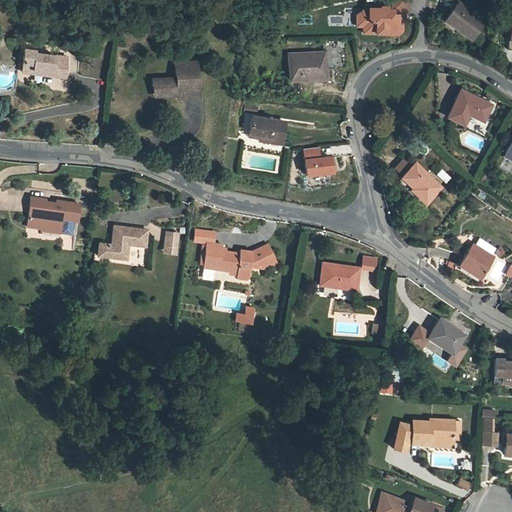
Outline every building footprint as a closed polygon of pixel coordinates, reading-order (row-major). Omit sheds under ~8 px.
[(448,24),(465,32),(464,36),(477,42),(487,23),(458,6),(448,24)] [(378,11),(365,10),(364,16),(356,16),(356,28),(362,28),(362,35),(375,35),(375,32),(385,32),(385,35),(397,36),(401,33),(401,21),(397,17),(392,16),(387,16),(387,8),(380,8),(378,11)] [(322,49),(322,54),(288,55),(289,81),(323,80),(322,61),(326,61),(326,70),(347,70),(346,53),(338,53),(338,48),(322,49)] [(18,72),(29,73),(30,69),(49,71),(48,75),(62,77),(63,57),(32,54),(33,51),(21,49),(18,72)] [(156,95),(173,94),(184,93),(195,92),(193,62),(171,63),(171,77),(147,78),(148,86),(156,86),(156,95)] [(148,95),(156,95),(156,86),(148,86),(148,95)] [(491,105),(461,89),(446,116),(463,124),(469,114),(482,121),(491,105)] [(258,135),(258,137),(281,140),(284,121),(252,117),(250,134),(258,135)] [(305,177),(336,175),(335,155),(320,156),(320,147),(304,148),(305,177)] [(399,160),(392,167),(401,175),(408,167),(399,160)] [(401,175),(412,186),(409,190),(422,203),(437,186),(412,163),(408,167),(401,175)] [(441,169),(436,175),(446,183),(451,176),(441,169)] [(23,228),(39,231),(40,228),(58,230),(59,219),(75,221),(77,205),(52,201),(51,206),(42,204),(43,200),(28,198),(23,228)] [(110,244),(98,242),(96,255),(124,259),(126,246),(143,249),(145,233),(112,228),(110,244)] [(203,244),(208,245),(215,246),(215,245),(217,235),(206,232),(203,244)] [(176,251),(177,241),(167,239),(165,250),(176,251)] [(213,272),(228,274),(236,275),(235,279),(248,280),(250,270),(254,266),(266,260),(268,265),(277,260),(269,242),(251,251),(240,249),(238,255),(222,252),(223,246),(215,245),(215,246),(208,245),(204,265),(213,267),(213,272)] [(490,261),(468,247),(458,264),(480,278),(490,261)] [(361,270),(375,271),(376,257),(362,256),(361,270)] [(454,261),(448,258),(444,265),(449,268),(454,261)] [(261,269),(268,265),(266,260),(254,266),(250,270),(261,269)] [(356,272),(319,266),(316,287),(353,293),(356,272)] [(244,317),(236,317),(235,324),(250,326),(252,311),(245,310),(244,317)] [(459,334),(433,318),(422,338),(447,353),(459,334)] [(489,375),(498,375),(497,380),(511,380),(511,362),(509,362),(509,358),(490,358),(489,375)] [(399,394),(399,382),(380,382),(380,394),(399,394)] [(406,439),(423,440),(446,440),(446,436),(448,419),(425,418),(425,419),(406,418),(406,423),(406,435),(406,439)] [(402,434),(406,435),(406,423),(394,419),(386,444),(398,448),(402,434)] [(496,435),(479,433),(477,458),(484,459),(485,447),(495,446),(496,435)] [(500,454),(511,454),(511,434),(501,434),(500,454)] [(376,511),(434,511),(437,507),(407,494),(404,503),(382,492),(376,511)]
